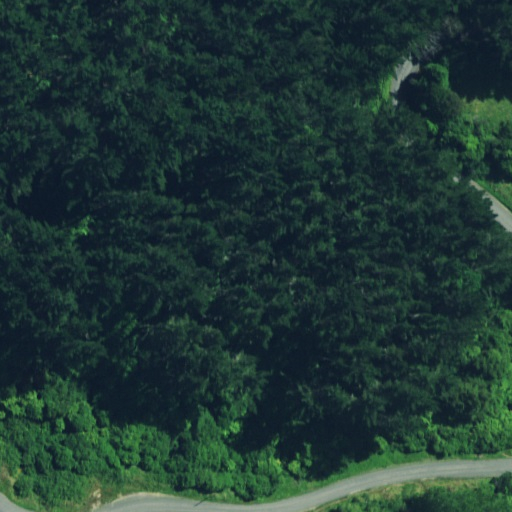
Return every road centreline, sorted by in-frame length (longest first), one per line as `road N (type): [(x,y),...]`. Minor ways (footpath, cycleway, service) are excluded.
road 1 (unclassified): [(67,511),(213,476),(318,470),(511,437)]
road 2 (unclassified): [(511,195),(447,135),(406,72),(511,1)]
